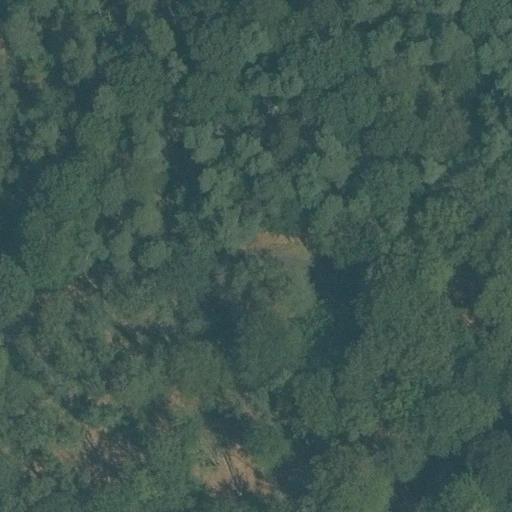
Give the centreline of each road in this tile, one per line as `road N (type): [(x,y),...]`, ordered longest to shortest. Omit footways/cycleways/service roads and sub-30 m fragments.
road 1 (unclassified): [(0,318),(227,253),(296,257),(357,295),(409,363),(480,511)]
road 2 (track): [(230,0),(384,81),(484,177)]
road 3 (track): [(258,256),(484,177)]
